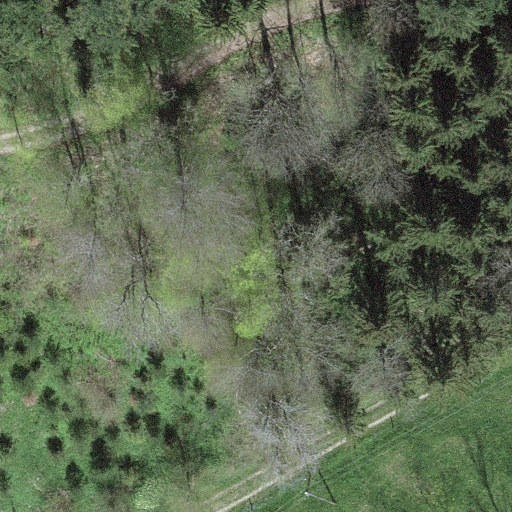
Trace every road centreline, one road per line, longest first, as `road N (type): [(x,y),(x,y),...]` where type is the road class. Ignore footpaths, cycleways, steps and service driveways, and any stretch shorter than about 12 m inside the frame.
road 1 (track): [(0,148),(159,82),(279,14),(340,0)]
road 2 (track): [(511,343),(198,511)]
